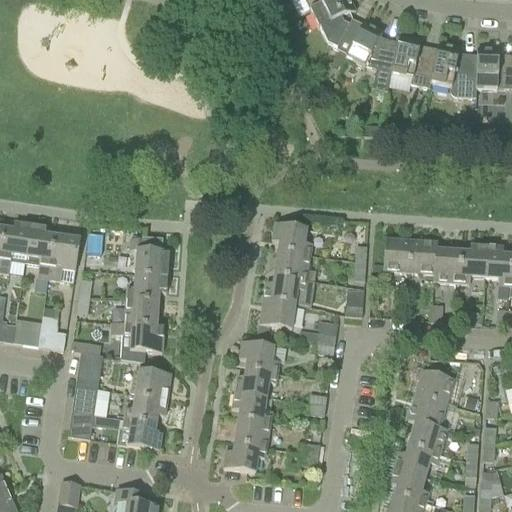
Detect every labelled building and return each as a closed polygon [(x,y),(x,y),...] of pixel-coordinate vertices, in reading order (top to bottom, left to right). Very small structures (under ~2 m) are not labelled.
[(301,0),(308,14),(337,0),(301,0)] [(348,18),(354,16),(346,0),(337,0),(308,14),(317,33),(318,33),(326,49),(346,59),(344,63),(344,64),(363,27),(362,27),(361,29),(351,24),(348,18)] [(379,41),(381,36),(363,27),(344,64),(363,73),(364,71),(375,74),(370,93),(386,97),(390,80),(399,40),(398,40),(397,47),(384,44),(379,41)] [(418,50),(419,44),(399,40),(390,80),(410,84),(409,89),(428,94),(438,48),(437,48),(436,54),(418,50)] [(457,58),(458,53),(438,48),(428,94),(429,94),(430,88),(449,92),(448,96),(450,99),(453,101),(456,102),(474,103),(475,94),(476,53),(475,60),(463,60),(457,58)] [(511,60),(497,60),(497,54),(476,53),(475,94),(474,103),(475,103),(475,94),(511,95),(511,60)] [(470,147),(471,127),(451,126),(451,146),(470,147)] [(377,142),(378,131),(364,130),(363,141),(377,142)] [(417,146),(418,134),(401,133),(400,145),(417,146)] [(500,150),(501,137),(475,135),(474,148),(500,150)] [(23,269),(28,229),(13,227),(12,234),(2,233),(0,249),(0,277),(7,278),(9,266),(23,269)] [(44,239),(45,232),(28,229),(23,269),(24,269),(25,262),(38,263),(35,282),(46,284),(52,240),(44,239)] [(303,248),(305,234),(273,229),(271,245),(278,247),(276,255),(308,260),(310,250),(303,248)] [(52,240),(46,284),(58,286),(59,285),(72,287),(74,276),(78,244),(52,240)] [(129,244),(128,254),(135,254),(133,280),(166,282),(168,256),(160,256),(160,244),(141,242),(141,244),(129,243),(129,244)] [(407,278),(410,246),(384,244),(382,276),(407,278)] [(432,288),(434,247),(410,246),(407,278),(431,279),(431,288),(432,288)] [(435,255),(435,247),(434,247),(432,288),(457,290),(459,256),(435,255)] [(483,284),(485,251),(469,250),(468,257),(459,256),(457,290),(467,290),(468,283),(483,284)] [(365,252),(364,252),(355,251),(354,268),(364,269),(365,252)] [(501,259),(501,252),(485,251),(483,284),(496,284),(496,293),(507,294),(510,260),(501,259)] [(304,285),(308,260),(276,255),(273,280),(304,285)] [(363,286),(364,269),(354,268),(353,285),(363,286)] [(165,298),(166,282),(133,280),(132,294),(125,294),(124,305),(157,307),(157,298),(165,298)] [(303,297),(304,285),(273,280),(271,289),(264,288),(262,306),(294,311),(296,296),(303,297)] [(88,303),(90,286),(80,285),(78,302),(87,303),(88,303)] [(312,287),(311,306),(337,307),(338,288),(312,287)] [(88,303),(87,303),(78,302),(75,318),(85,320),(88,303)] [(155,331),(157,307),(124,305),(123,329),(162,332),(155,331)] [(291,335),(294,311),(262,306),(258,330),(291,335)] [(439,328),(441,311),(431,310),(429,327),(439,328)] [(360,322),(361,312),(344,311),(343,321),(360,322)] [(464,330),(466,312),(456,312),(454,329),(464,330)] [(505,332),(506,315),(496,315),(495,332),(505,332)] [(56,331),(57,324),(41,321),(40,328),(39,328),(36,352),(62,356),(65,339),(56,337),(57,331),(56,331)] [(21,349),(25,326),(14,324),(13,331),(11,348),(21,349)] [(162,332),(123,329),(110,328),(109,340),(129,341),(128,355),(119,354),(119,365),(143,368),(144,357),(161,358),(162,332)] [(4,330),(2,347),(11,348),(13,331),(4,330)] [(298,336),(297,346),(316,348),(333,351),(334,341),(317,339),(298,336)] [(259,340),(257,350),(260,350),(272,352),(273,342),(259,340)] [(71,347),(70,357),(79,358),(81,359),(83,348),(71,347)] [(272,352),(260,350),(257,350),(240,347),(238,364),(245,365),(244,374),(276,379),(278,368),(270,367),(272,352)] [(331,361),(333,351),(316,348),(314,358),(331,361)] [(98,362),(98,361),(81,359),(79,358),(74,392),(96,395),(101,362),(98,362)] [(275,389),(276,379),(244,374),(243,383),(235,382),(233,398),(266,402),(267,388),(275,389)] [(169,380),(149,377),(135,375),(132,400),(165,405),(169,380)] [(421,376),(414,400),(445,409),(445,408),(452,385),(421,376)] [(92,420),(96,395),(74,392),(71,417),(92,420)] [(264,417),(266,402),(233,398),(231,414),(238,415),(236,424),(268,429),(270,418),(264,417)] [(324,411),(325,401),(308,399),(307,409),(324,411)] [(466,399),(463,410),(473,413),(476,402),(466,399)] [(163,421),(165,405),(132,400),(130,416),(124,415),(123,424),(154,429),(156,420),(163,421)] [(438,433),(445,409),(414,400),(406,425),(413,427),(445,436),(445,435),(438,433)] [(496,424),(497,406),(485,406),(484,423),(496,424)] [(322,421),(324,411),(307,409),(305,418),(322,421)] [(69,429),(67,442),(89,445),(91,430),(92,420),(71,417),(69,429)] [(92,420),(91,430),(105,432),(106,422),(92,420)] [(153,438),(154,429),(123,424),(121,435),(118,434),(115,449),(158,456),(160,439),(153,438)] [(264,454),(268,429),(236,424),(233,449),(264,454)] [(438,460),(445,436),(413,427),(407,451),(438,460)] [(478,442),(479,433),(472,432),(470,441),(478,442)] [(494,450),(495,433),(483,433),(482,449),(494,450)] [(474,468),(476,449),(466,448),(464,468),(474,468)] [(263,464),(264,454),(233,449),(231,457),(224,456),(222,473),(254,478),(256,463),(263,464)] [(317,461),(318,451),(301,449),(300,459),(317,461)] [(493,468),(494,450),(482,449),(481,467),(493,468)] [(434,471),(438,460),(407,451),(404,460),(397,458),(393,473),(423,482),(427,468),(434,471)] [(300,459),(298,468),(315,471),(317,461),(300,459)] [(473,483),(474,468),(464,468),(463,482),(473,483)] [(419,496),(423,482),(393,473),(388,489),(395,491),(393,500),(423,509),(427,498),(419,496)] [(489,503),(490,502),(503,499),(496,475),(491,478),(481,477),(479,502),(489,503)] [(69,511),(74,511),(78,490),(60,487),(57,510),(69,511)] [(0,511),(12,511),(6,495),(0,497),(0,511)] [(142,509),(143,499),(115,495),(114,505),(125,507),(124,511),(157,511),(142,509)] [(422,511),(423,509),(393,500),(389,511),(422,511)] [(472,511),(473,501),(461,500),(460,511),(472,511)] [(488,511),(490,502),(489,503),(479,502),(478,511),(488,511)]
